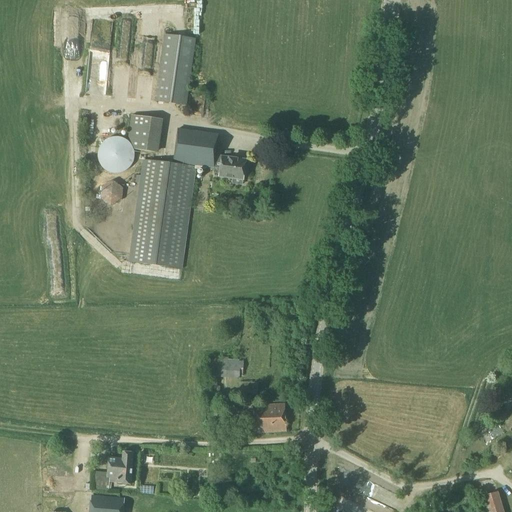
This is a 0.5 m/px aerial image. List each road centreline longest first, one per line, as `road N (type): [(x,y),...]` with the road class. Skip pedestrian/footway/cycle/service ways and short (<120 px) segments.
road 1 (tertiary): [(308,511),(320,340),(383,68),(390,0)]
road 2 (track): [(310,438),(227,444),(0,428)]
